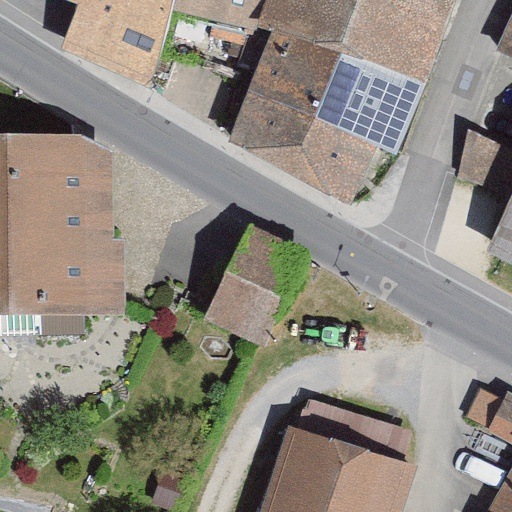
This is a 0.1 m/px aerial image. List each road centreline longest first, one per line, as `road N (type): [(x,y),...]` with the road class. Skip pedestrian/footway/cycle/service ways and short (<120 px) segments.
road 1 (secondary): [(0,44),(389,279)]
road 2 (track): [(210,511),(257,410),(333,367),(444,369),(468,324)]
road 3 (residential): [(496,0),(389,279)]
road 4 (secondary): [(389,279),(511,349)]
